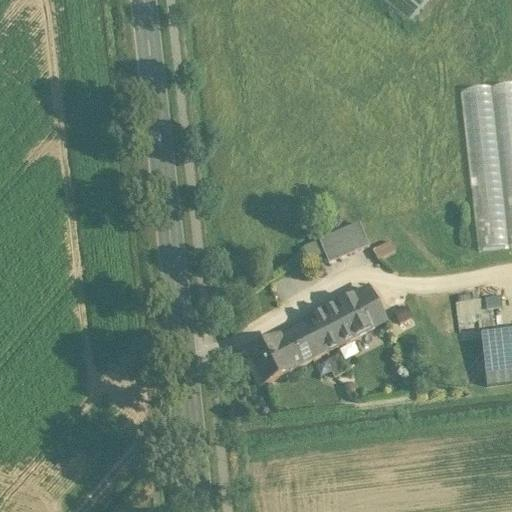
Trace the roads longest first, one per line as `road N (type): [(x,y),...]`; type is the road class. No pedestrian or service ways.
road 1 (secondary): [(145,0),(200,511)]
road 2 (track): [(191,426),(160,428),(143,441),(81,511)]
